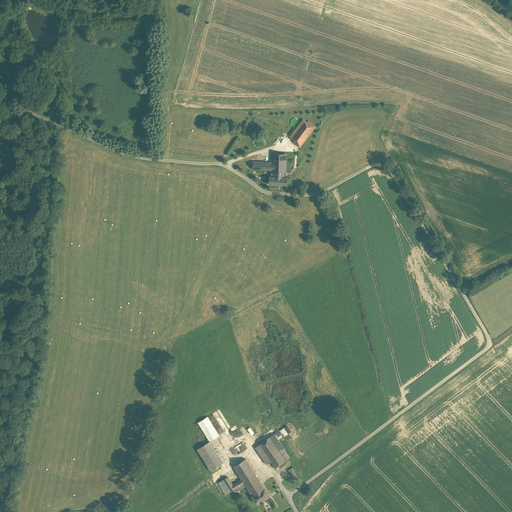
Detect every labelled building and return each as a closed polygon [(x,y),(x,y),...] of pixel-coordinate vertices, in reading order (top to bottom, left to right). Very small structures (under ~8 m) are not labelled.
[(298,115),(285,133),(290,137),(303,119),(298,115)] [(303,119),(290,137),(294,140),(292,142),(300,147),(315,127),(308,121),(307,122),(303,119)] [(282,154),(272,153),(272,156),(271,162),(271,170),(271,172),(286,173),(286,154),(282,154)] [(269,162),(253,161),(253,169),(271,170),(271,162),(269,162)] [(286,173),(271,172),(271,176),(269,176),(269,184),(287,185),(287,177),(285,177),(286,173)] [(198,422),(210,441),(219,435),(207,416),(198,422)] [(273,434),(280,444),(286,441),(278,430),(273,434)] [(277,447),(269,437),(259,444),(271,461),(275,468),(286,460),(277,447)] [(210,441),(197,449),(204,460),(217,452),(210,441)] [(271,461),(259,444),(255,447),(267,464),(271,461)] [(289,458),(280,444),(277,447),(286,460),(289,458)] [(217,452),(204,460),(210,470),(223,462),(217,452)] [(259,480),(246,458),(234,466),(242,478),(244,483),(246,486),(248,488),(259,480)] [(242,478),(233,484),(228,476),(224,479),(231,491),(236,488),(244,483),(242,478)] [(231,491),(224,479),(218,483),(226,494),(231,491)] [(259,480),(248,488),(252,496),(256,503),(269,495),(264,488),(259,480)] [(244,483),(236,488),(238,491),(246,486),(244,483)]
